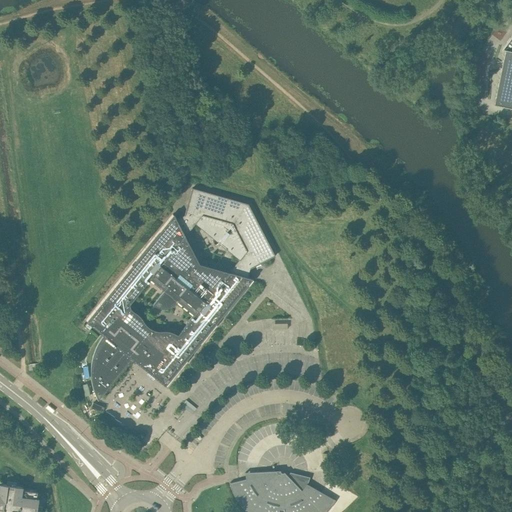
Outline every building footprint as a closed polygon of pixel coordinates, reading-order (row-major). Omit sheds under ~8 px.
[(505,49),(494,105),(511,109),(511,34),(507,41),(505,49)] [(99,342),(95,349),(93,358),(91,366),(91,375),(92,384),(95,392),(98,400),(137,353),(157,369),(166,386),(253,279),(248,277),(250,269),(275,256),(248,204),(192,187),(184,215),(177,219),(174,214),(87,321),(104,327),(108,330),(104,334),(99,342)] [(287,327),(286,317),(271,318),(271,328),(287,327)] [(281,472),(281,470),(254,472),(255,475),(247,476),(248,479),(229,483),(232,490),(235,497),(239,503),(244,509),(247,511),(327,511),(330,508),(333,505),(336,500),(307,484),(309,481),(310,477),(290,472),(288,476),(284,472),(283,473),(281,472)] [(0,485),(0,511),(37,511),(39,499),(37,499),(38,492),(22,490),(23,487),(0,484),(0,485)]
